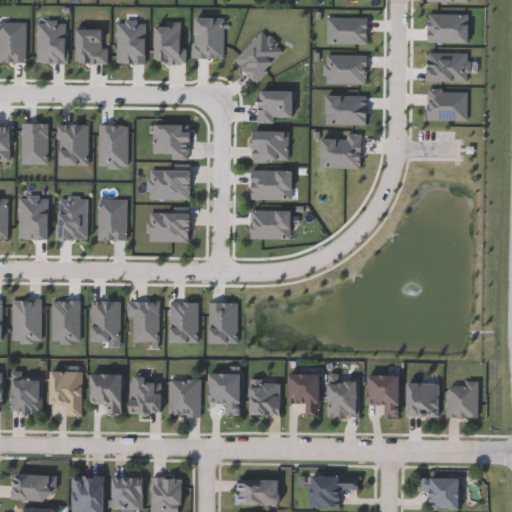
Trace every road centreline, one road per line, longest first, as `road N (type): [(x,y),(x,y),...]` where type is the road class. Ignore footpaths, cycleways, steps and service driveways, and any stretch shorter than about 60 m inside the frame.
road 1 (residential): [(227,269),(226,118),(212,92),(0,88),(227,269)]
road 2 (residential): [(0,443),(511,449)]
road 3 (residential): [(227,269),(286,268),(319,256),(377,212),(401,141),(405,0)]
